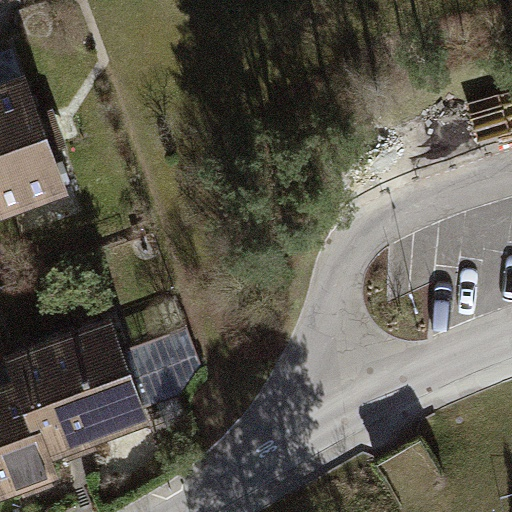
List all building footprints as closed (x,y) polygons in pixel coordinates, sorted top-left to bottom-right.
[(0,88),(24,80),(13,46),(0,50),(0,88)] [(24,80),(0,88),(0,199),(2,206),(63,184),(24,80)] [(123,354),(111,322),(12,356),(21,383),(36,423),(54,417),(63,442),(144,414),(142,408),(123,354)] [(188,331),(123,354),(142,408),(178,394),(199,364),(188,331)] [(0,486),(52,467),(45,449),(63,442),(54,417),(36,423),(21,383),(0,390),(0,486)]
